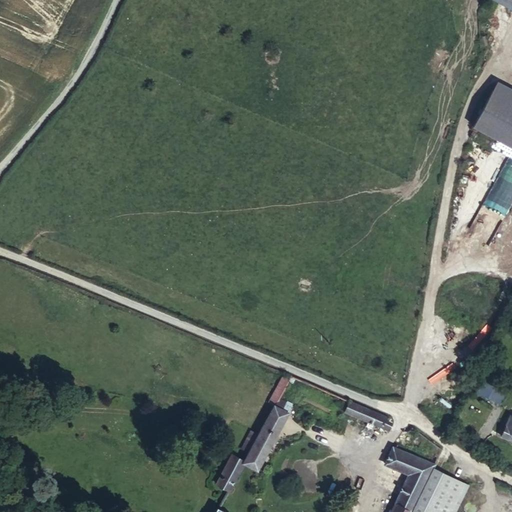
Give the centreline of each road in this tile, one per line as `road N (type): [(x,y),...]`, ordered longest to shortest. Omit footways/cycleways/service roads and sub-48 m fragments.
road 1 (unclassified): [(0,249),(400,415),(511,485)]
road 2 (unclassified): [(0,167),(83,62),(116,0)]
